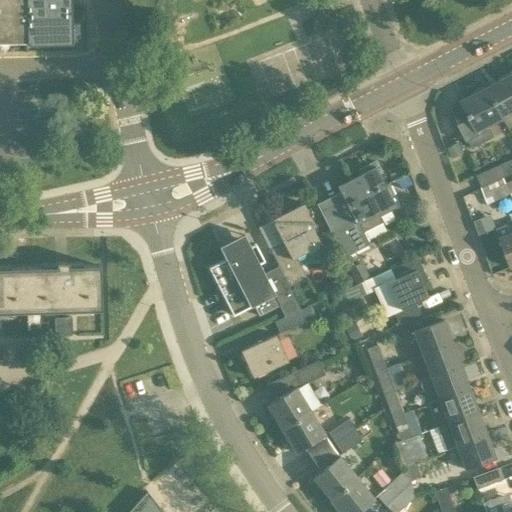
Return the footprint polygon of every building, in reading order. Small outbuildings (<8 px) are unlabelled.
[(0,0),(0,42),(26,42),(23,0),(0,0)] [(66,0),(24,0),(26,42),(28,42),(28,44),(71,43),(71,7),(67,7),(66,0)] [(511,74),(486,88),(502,119),(503,118),(509,129),(511,127),(511,74)] [(451,108),(466,138),(471,149),(494,137),(488,126),(502,119),(486,88),(461,101),(462,103),(451,108)] [(458,142),(447,148),(452,159),(463,153),(458,142)] [(501,164),(485,171),(476,175),(481,187),(502,177),(506,175),(501,164)] [(315,204),(337,246),(343,258),(369,245),(355,218),(384,203),(388,211),(398,206),(386,184),(382,186),(373,168),(338,187),(340,191),(315,204)] [(400,190),(411,184),(407,176),(396,182),(400,190)] [(502,177),(481,187),(480,187),(487,205),(510,195),(505,183),(505,182),(504,183),(502,177)] [(269,220),(281,242),(269,249),(285,280),(284,281),(287,287),(288,287),(306,278),(295,257),(319,244),(311,228),(314,226),(302,203),(269,220)] [(511,267),(511,233),(510,234),(506,224),(495,228),(510,268),(511,267)] [(409,231),(406,239),(422,244),(425,237),(409,231)] [(231,316),(252,305),(258,316),(279,305),(258,264),(263,262),(254,244),(249,247),(242,234),(217,246),(224,259),(207,268),(231,316)] [(398,309),(391,312),(397,324),(419,315),(413,303),(427,297),(419,281),(425,278),(416,256),(388,269),(393,280),(386,282),(398,309)] [(28,268),(28,312),(99,310),(98,266),(67,267),(66,262),(55,263),(55,267),(28,268)] [(357,284),(369,278),(361,262),(350,267),(357,284)] [(0,312),(28,312),(28,268),(0,268),(0,312)] [(273,286),(287,312),(298,307),(288,287),(287,287),(284,281),(273,286)] [(279,334),(311,319),(306,307),(273,322),(279,334)] [(71,317),(62,318),(63,335),(71,334),(71,322),(71,317)] [(63,335),(62,318),(53,318),(54,323),(54,335),(63,335)] [(420,355),(450,343),(442,320),(411,331),(420,355)] [(354,322),(345,327),(351,342),(361,337),(354,322)] [(287,362),(274,334),(238,351),(251,378),(287,362)] [(450,343),(420,355),(429,378),(459,366),(450,343)] [(377,345),(365,349),(374,372),(385,367),(385,366),(389,364),(386,355),(381,357),(377,345)] [(290,373),(296,386),(323,373),(317,361),(290,373)] [(459,366),(429,378),(418,382),(426,404),(437,399),(437,401),(468,389),(459,366)] [(385,367),(374,372),(382,395),(394,390),(385,367)] [(265,405),(280,429),(309,411),(309,412),(320,405),(311,390),(300,397),(294,387),(265,405)] [(468,389),(437,401),(446,424),(476,412),(468,389)] [(394,390),(382,395),(391,417),(403,413),(394,390)] [(411,410),(403,413),(391,417),(400,441),(416,435),(416,436),(420,434),(411,410)] [(324,435),(309,412),(309,411),(280,429),(294,453),(324,435)] [(445,450),(455,447),(485,435),(476,412),(446,424),(436,427),(445,450)] [(347,419),(327,433),(334,443),(354,429),(347,419)] [(341,453),(361,440),(354,429),(334,443),(341,453)] [(420,447),(416,436),(416,435),(400,441),(395,443),(404,466),(415,462),(415,461),(426,457),(422,446),(420,447)] [(485,435),(455,447),(464,470),(494,459),(485,435)] [(328,499),(355,478),(338,456),(311,478),(328,499)] [(428,474),(420,477),(415,462),(404,466),(415,495),(434,488),(428,474)] [(497,467),(471,477),(476,489),(502,479),(497,467)] [(404,469),(375,496),(385,506),(409,483),(404,469)] [(355,478),(328,499),(338,511),(358,511),(373,500),(355,478)] [(409,483),(385,506),(390,511),(396,511),(414,496),(409,483)] [(453,511),(445,487),(433,492),(440,511),(453,511)]
